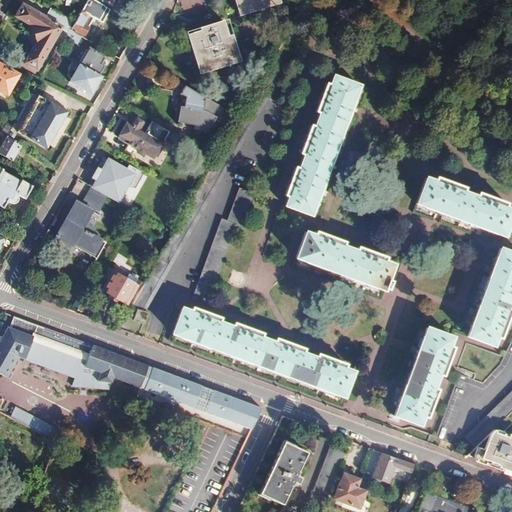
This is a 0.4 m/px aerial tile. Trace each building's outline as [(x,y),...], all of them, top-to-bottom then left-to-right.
[(16,14),(14,17),(30,26),(30,28),(29,31),(29,34),(30,37),(31,39),(33,41),(35,43),(24,63),(37,70),(61,28),(66,31),(68,28),(72,21),(50,8),(44,17),(22,4),(21,6),(19,6),(17,7),(15,9),(15,11),(15,13),(16,14)] [(90,11),(83,6),(71,27),(85,34),(89,27),(83,23),(90,11)] [(197,42),(191,44),(195,56),(199,55),(202,65),(212,62),(212,63),(224,59),(224,58),(234,54),(227,33),(214,37),(210,26),(193,32),(197,42)] [(68,28),(66,31),(64,36),(78,44),(82,36),(68,28)] [(103,56),(87,47),(79,63),(98,74),(103,65),(100,63),(103,56)] [(98,74),(79,63),(68,81),(91,93),(101,75),(98,74)] [(0,92),(7,97),(20,76),(0,64),(0,92)] [(315,125),(311,123),(300,152),(304,154),(300,167),(295,166),(284,195),(289,196),(286,205),(312,215),(320,193),(337,145),(351,108),(360,84),(334,74),(330,83),(326,82),(316,110),(320,112),(315,125)] [(182,104),(181,104),(178,119),(177,120),(192,123),(192,122),(194,121),(196,122),(195,123),(193,128),(204,130),(207,131),(208,128),(215,117),(218,118),(224,106),(213,100),(212,99),(207,96),(185,84),(181,92),(184,94),(182,104)] [(239,114),(216,155),(173,232),(143,285),(131,307),(138,310),(143,312),(264,95),(253,89),(239,114)] [(67,112),(38,95),(16,133),(45,150),(67,112)] [(145,122),(130,113),(117,135),(134,146),(135,150),(139,153),(145,151),(154,136),(142,128),(145,122)] [(10,139),(6,137),(0,148),(0,154),(11,161),(18,147),(9,142),(10,139)] [(133,172),(104,157),(88,186),(106,195),(117,202),(133,172)] [(0,207),(2,209),(7,199),(7,200),(8,202),(10,203),(12,204),(13,203),(15,202),(15,200),(15,198),(14,197),(15,195),(22,199),(29,186),(19,180),(18,182),(0,171),(0,207)] [(430,179),(421,176),(411,202),(437,212),(476,226),(500,235),(510,209),(501,205),(501,201),(473,191),(472,194),(459,189),(460,186),(432,176),(430,179)] [(106,195),(88,186),(79,204),(92,210),(97,213),(106,195)] [(228,221),(223,219),(194,298),(208,304),(237,224),(242,226),(254,193),(240,188),(228,221)] [(79,204),(73,200),(54,235),(72,244),(74,242),(98,255),(105,241),(84,230),(83,231),(81,230),(92,210),(79,204)] [(316,235),(306,232),(297,258),(317,265),(358,281),(386,291),(386,289),(389,290),(391,282),(389,281),(395,264),(385,261),(387,257),(358,246),(356,250),(344,245),(345,241),(317,231),(316,235)] [(511,252),(501,249),(493,271),(477,314),(469,336),(495,346),(499,337),(503,338),(511,311),(511,309),(509,308),(511,300),(511,252)] [(113,271),(103,290),(110,294),(109,296),(110,299),(116,302),(119,301),(120,299),(126,303),(137,284),(113,271)] [(183,308),(173,334),(197,343),(237,357),(277,372),(320,388),(346,398),(356,371),(346,368),(347,364),(319,354),(317,357),(304,352),(305,348),(277,338),(275,342),(263,337),(264,333),(236,323),(234,327),(221,321),(222,318),(194,308),(193,311),(183,308)] [(143,312),(138,310),(134,321),(145,326),(149,314),(143,312)] [(33,323),(12,315),(8,327),(6,326),(0,337),(0,373),(5,376),(17,355),(74,377),(71,385),(108,387),(112,376),(139,386),(147,365),(33,323)] [(454,337),(427,327),(418,352),(411,371),(403,394),(395,416),(421,426),(425,416),(429,417),(439,389),(435,387),(437,381),(440,374),(444,375),(449,362),(454,347),(451,345),(454,337)] [(259,406),(147,365),(139,386),(246,430),(259,406)] [(511,392),(467,439),(475,447),(494,428),(511,409),(511,392)] [(6,401),(1,412),(56,440),(60,428),(6,401)] [(510,433),(494,428),(475,447),(467,455),(485,462),(486,461),(497,464),(496,465),(509,470),(511,471),(511,432),(510,431),(510,433)] [(307,453),(283,442),(259,493),(283,504),(291,487),(292,487),(293,485),(297,488),(300,481),(299,480),(301,476),(297,474),(307,453)] [(310,496),(325,501),(343,451),(328,446),(310,496)] [(396,457),(381,452),(372,475),(381,478),(380,483),(388,486),(394,466),(411,472),(415,464),(396,457)] [(359,478),(341,471),(332,497),(357,507),(365,488),(356,485),(359,478)] [(369,475),(363,473),(360,483),(365,486),(369,475)] [(475,511),(477,509),(424,489),(422,494),(417,503),(441,511),(475,511)] [(29,511),(33,504),(26,501),(22,510),(24,511),(29,511)]
